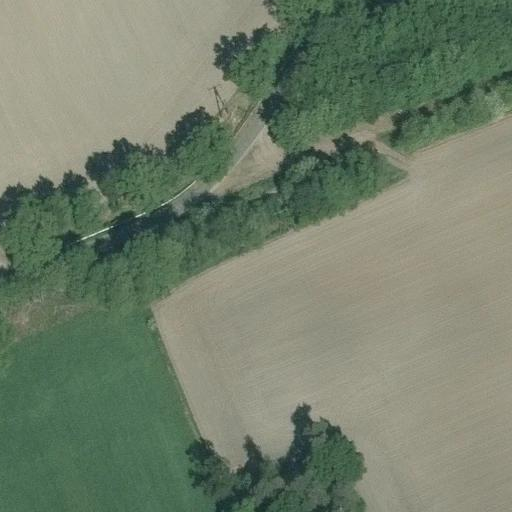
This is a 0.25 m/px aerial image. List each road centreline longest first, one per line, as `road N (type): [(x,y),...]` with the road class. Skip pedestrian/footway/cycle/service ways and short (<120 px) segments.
road 1 (unclassified): [(343,0),(222,173),(183,206),(0,289)]
road 2 (track): [(222,173),(273,164),(511,72)]
